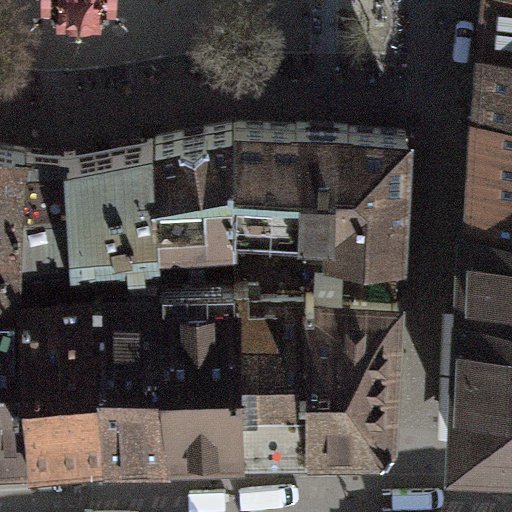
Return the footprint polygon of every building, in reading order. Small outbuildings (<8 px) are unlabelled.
[(511,45),(511,0),(487,0),(484,43),(511,45)] [(511,45),(484,43),(480,96),(476,96),(475,134),(469,211),(511,216),(511,45)] [(235,121),(156,135),(161,241),(237,237),(235,121)] [(330,246),(402,249),(407,129),(235,121),(237,237),(263,236),(262,239),(270,239),(270,220),(331,222),(330,246)] [(97,269),(161,262),(163,262),(161,241),(156,135),(70,152),(27,146),(23,275),(52,272),(97,269)] [(7,283),(24,284),(23,275),(27,146),(0,141),(0,293),(7,294),(7,283)] [(511,216),(469,211),(466,274),(458,447),(511,448),(511,216)] [(263,236),(237,237),(237,282),(239,441),(309,441),(306,255),(281,253),(280,258),(262,257),(262,239),(263,236)] [(306,255),(309,441),(380,441),(392,431),(399,263),(308,257),(306,255)] [(97,296),(104,446),(171,443),(162,283),(161,262),(97,269),(97,296)] [(29,451),(104,446),(97,296),(53,297),(52,272),(23,275),(24,284),(29,451)] [(162,283),(171,443),(239,441),(237,282),(162,283)] [(0,451),(29,451),(24,284),(7,283),(7,294),(0,293),(0,451)]
